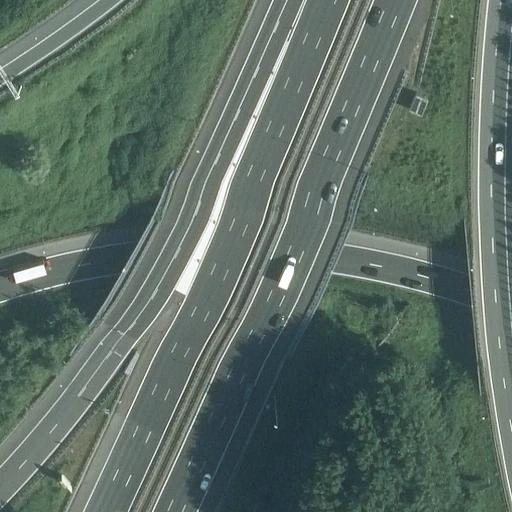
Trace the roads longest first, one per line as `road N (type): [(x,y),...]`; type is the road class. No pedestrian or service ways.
road 1 (motorway): [(316,0),(107,358),(0,489)]
road 2 (motorway): [(175,511),(399,0)]
road 3 (motorway): [(322,0),(107,511)]
road 4 (motorway): [(511,309),(386,269),(249,252),(91,264),(0,288)]
road 5 (motorway): [(511,434),(493,254),(501,0)]
road 6 (motorway): [(111,0),(0,79)]
